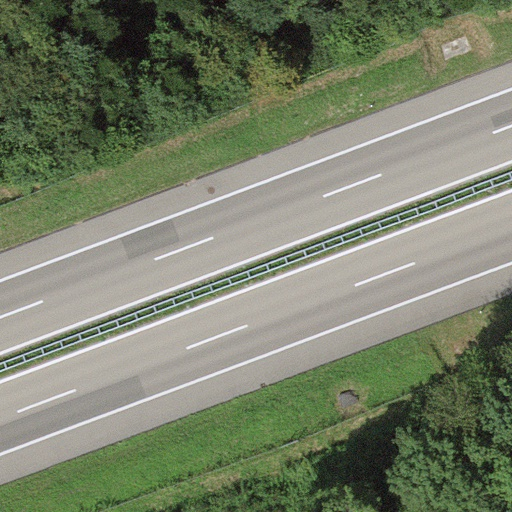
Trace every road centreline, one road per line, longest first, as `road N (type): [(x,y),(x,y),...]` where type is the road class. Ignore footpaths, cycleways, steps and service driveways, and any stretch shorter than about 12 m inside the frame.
road 1 (motorway): [(511,128),(0,319)]
road 2 (motorway): [(0,421),(511,230)]
